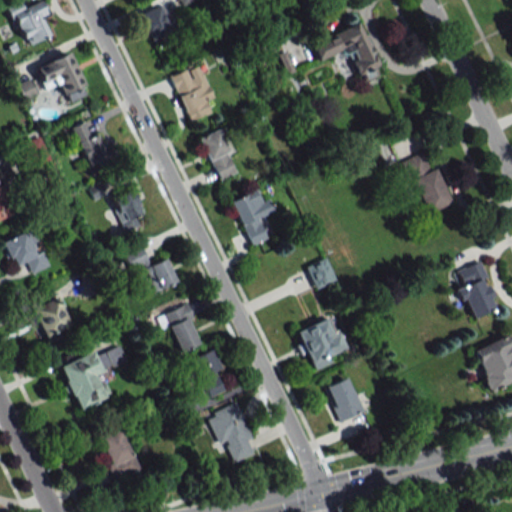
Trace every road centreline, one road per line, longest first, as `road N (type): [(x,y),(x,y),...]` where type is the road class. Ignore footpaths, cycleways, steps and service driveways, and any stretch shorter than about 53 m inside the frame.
road 1 (residential): [(223,312),(75,0)]
road 2 (secondary): [(308,493),(511,442)]
road 3 (residential): [(308,493),(223,312)]
road 4 (residential): [(511,177),(426,0)]
road 5 (residential): [(53,511),(0,401)]
